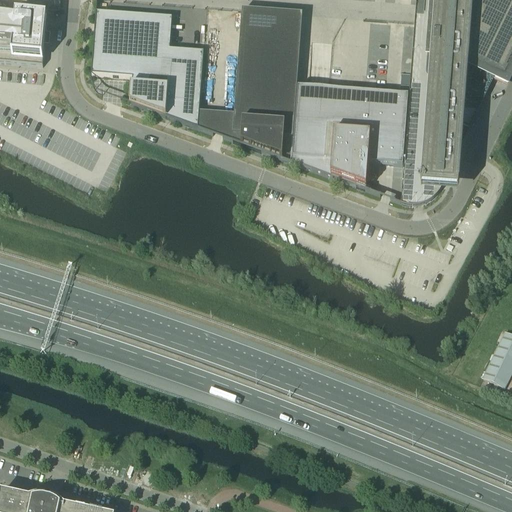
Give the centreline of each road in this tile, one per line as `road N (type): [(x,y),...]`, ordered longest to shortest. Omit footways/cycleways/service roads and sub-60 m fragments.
road 1 (unclassified): [(511,96),(454,211),(429,229),(404,229),(85,111),(67,78),(74,0)]
road 2 (motorway): [(0,314),(285,412),(511,505)]
road 3 (motorway): [(511,471),(279,377),(0,282)]
road 4 (unclassified): [(187,511),(0,447)]
